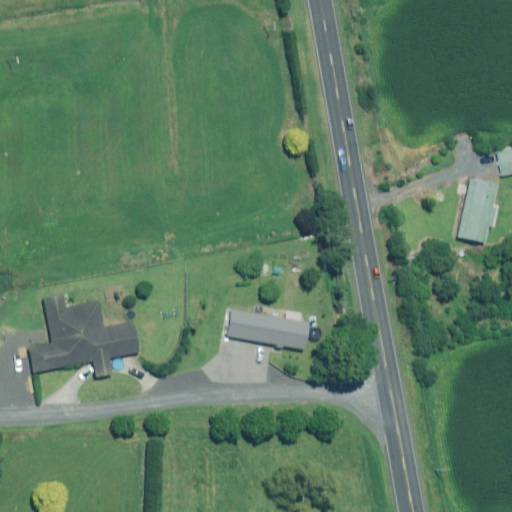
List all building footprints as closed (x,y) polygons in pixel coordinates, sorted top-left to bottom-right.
[(511,173),(511,148),(494,152),(499,176),(511,173)] [(495,185),(466,180),(455,238),(481,243),(485,226),(487,227),(495,185)] [(61,309),(58,295),(39,299),(48,345),(24,350),(29,373),(88,361),(91,377),(107,374),(104,359),(135,353),(129,322),(99,328),(94,303),(61,309)] [(303,323),(252,314),(247,341),(299,350),(303,323)] [(227,370),(231,349),(213,345),(207,374),(226,378),(227,370)] [(231,349),(227,370),(246,374),(250,353),(231,349)]
